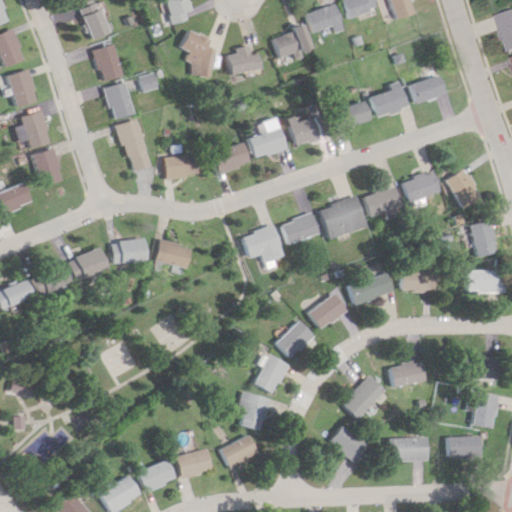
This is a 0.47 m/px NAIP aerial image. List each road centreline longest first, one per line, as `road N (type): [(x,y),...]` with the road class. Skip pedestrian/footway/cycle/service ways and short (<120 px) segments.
road 1 (residential): [(488,112),(208,211),(141,201),(104,206),(0,251)]
road 2 (residential): [(511,325),(393,327),(339,353),(299,406),(291,499)]
road 3 (residential): [(175,511),(209,503),(511,487)]
road 4 (residential): [(104,206),(32,0)]
road 5 (residential): [(511,178),(449,0)]
